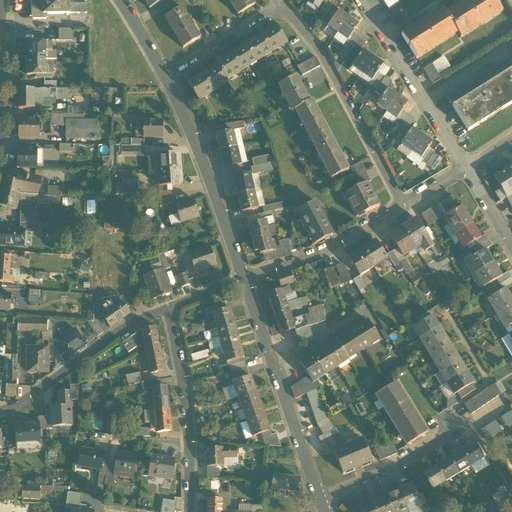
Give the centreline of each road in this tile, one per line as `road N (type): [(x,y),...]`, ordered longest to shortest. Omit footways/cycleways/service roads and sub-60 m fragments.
road 1 (residential): [(401,205),(322,54),(277,6)]
road 2 (unclassified): [(317,498),(242,278)]
road 3 (unclassified): [(242,278),(165,76)]
road 4 (residential): [(188,511),(188,399),(169,308)]
road 5 (residential): [(0,411),(128,324),(169,308)]
road 6 (residential): [(465,167),(361,0)]
road 7 (residential): [(242,278),(323,250),(401,205)]
road 8 (residential): [(317,498),(402,467),(463,427)]
road 9 (residential): [(165,76),(277,6)]
